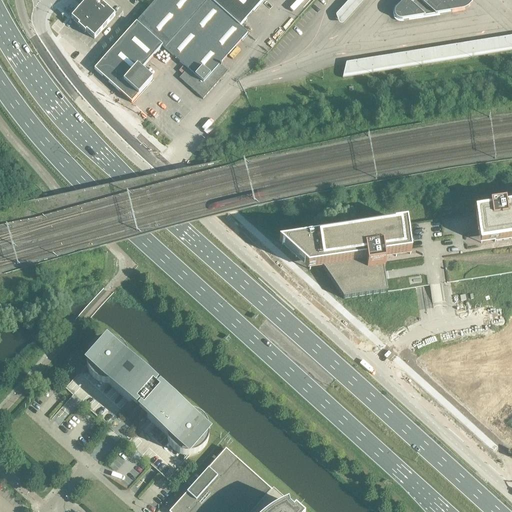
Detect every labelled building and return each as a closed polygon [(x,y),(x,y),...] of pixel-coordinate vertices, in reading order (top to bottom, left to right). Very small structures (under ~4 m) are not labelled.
[(86,0),(71,18),(82,29),(94,39),(115,16),(103,6),(96,0),(86,0)] [(142,16),(94,70),(131,103),(152,80),(141,70),(162,46),(188,69),(179,79),(203,100),(228,72),(220,65),(247,34),(240,27),(263,0),(156,0),(146,12),(144,10),(140,14),(142,16)] [(350,0),(336,16),(339,23),(343,24),(364,0),(350,0)] [(404,0),(396,10),(395,12),(394,13),(394,15),(394,16),(395,17),(396,19),(397,20),(399,20),(400,21),(402,21),(451,13),(443,5),(448,0),(404,0)] [(511,37),(347,63),(343,79),(511,51),(511,37)] [(490,212),(476,214),(480,244),(494,242),(511,239),(511,208),(505,209),(504,204),(489,207),(490,212)] [(406,225),(279,244),(308,271),(323,268),(343,299),(388,293),(384,267),(385,267),(384,259),(411,255),(406,225)] [(65,388),(71,393),(77,399),(138,454),(155,469),(167,480),(208,435),(106,343),(65,388)] [(294,511),(226,450),(192,487),(169,511),(294,511)] [(198,480),(197,478),(194,476),(187,483),(192,487),(198,480)]
